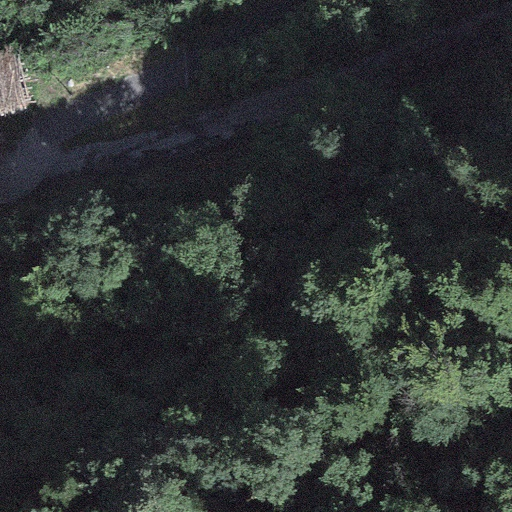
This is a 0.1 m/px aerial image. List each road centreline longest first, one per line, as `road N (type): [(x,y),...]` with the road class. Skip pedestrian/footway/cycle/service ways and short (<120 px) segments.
road 1 (unclassified): [(21,190),(511,22)]
road 2 (track): [(21,190),(82,123),(276,0)]
